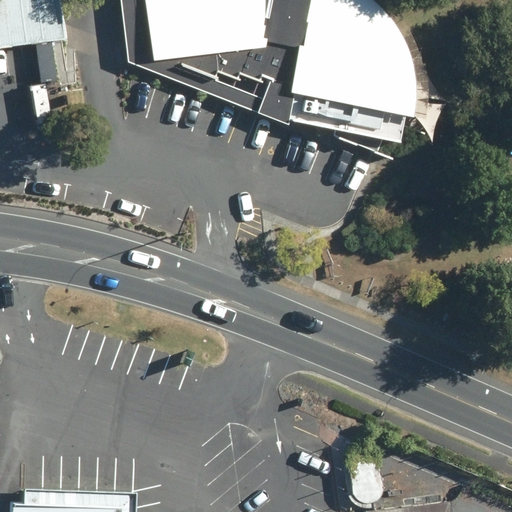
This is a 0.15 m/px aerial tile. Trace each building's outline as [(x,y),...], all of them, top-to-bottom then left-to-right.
[(0,0),(0,45),(63,37),(58,0),(0,0)] [(116,0),(123,62),(284,125),(285,122),(396,143),(401,118),(407,119),(409,104),(410,92),(409,81),(408,69),(405,58),(401,47),(396,36),(390,26),(383,17),(375,8),(366,0),(116,0)] [(345,452),(345,456),(349,487),(351,491),(353,494),(357,497),(361,499),(365,499),(369,499),(373,497),(377,494),(379,491),(381,487),(381,482),(377,452),(375,448),(372,445),(369,442),(365,441),(361,440),(357,441),(353,442),(350,445),(347,448),(345,452)] [(116,511),(117,485),(6,481),(5,497),(0,496),(0,511),(116,511)] [(447,511),(446,497),(363,508),(363,511),(447,511)]
